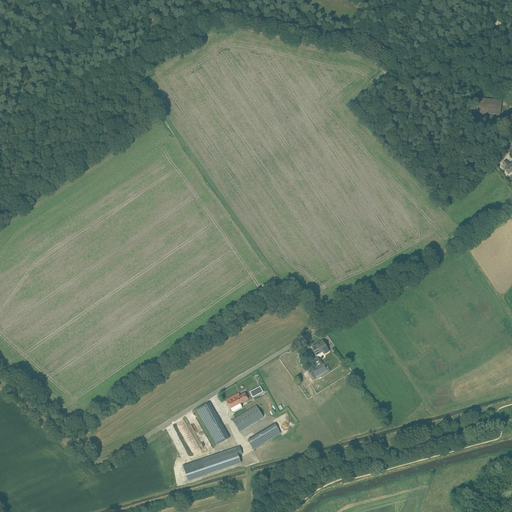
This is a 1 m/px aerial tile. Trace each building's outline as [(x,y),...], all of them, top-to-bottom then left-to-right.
[(500,114),(501,100),(473,97),(471,111),(500,114)] [(476,140),(469,150),(472,152),(479,143),(476,140)] [(511,171),(511,164),(511,163),(509,165),(506,161),(502,163),(506,168),(504,169),(508,175),(511,171)] [(317,345),(312,348),(314,349),(313,350),(314,350),(313,351),(315,354),(316,356),(323,352),(324,353),(327,351),(328,351),(326,347),(325,345),(322,341),(317,344),(317,345)] [(315,376),(326,369),(323,363),(311,370),(315,376)] [(259,384),(248,389),(251,395),(261,389),(259,384)] [(226,400),(232,413),(242,408),(240,403),(248,399),(245,393),(240,396),(239,393),(226,400)] [(205,405),(197,410),(199,414),(207,427),(209,426),(214,435),(224,429),(219,420),(212,407),(209,402),(205,405)] [(263,417),(259,411),(256,406),(233,422),(240,432),(263,417)] [(275,424),(247,441),(253,450),(281,433),(275,424)] [(191,445),(194,451),(201,447),(198,441),(196,442),(191,445)] [(198,461),(183,466),(188,481),(203,476),(241,463),(238,455),(242,454),(240,447),(236,448),(198,461)]
